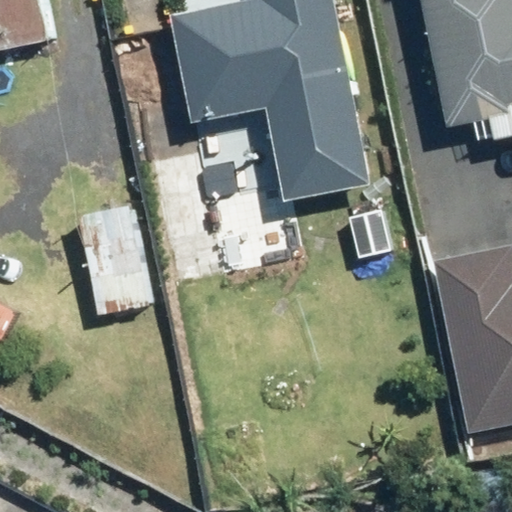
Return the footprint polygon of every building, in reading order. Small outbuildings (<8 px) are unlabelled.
[(0,0),(0,53),(68,42),(60,0),(0,0)] [(303,197),(390,180),(354,0),(236,0),(189,9),(211,118),(284,104),(303,197)] [(511,0),(444,0),(465,122),(494,117),(497,139),(511,135),(511,0)] [(256,138),(156,157),(179,282),(280,264),(256,138)] [(149,202),(93,214),(112,310),(168,299),(149,202)] [(511,242),(450,256),(485,430),(511,424),(511,242)] [(206,469),(212,511),(282,501),(276,459),(206,469)] [(511,511),(511,482),(451,493),(454,511),(511,511)]
